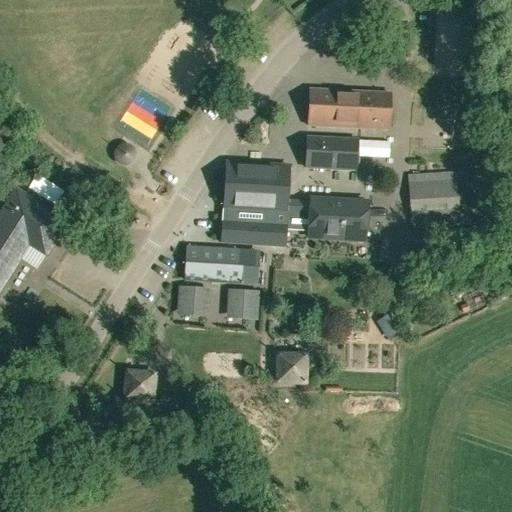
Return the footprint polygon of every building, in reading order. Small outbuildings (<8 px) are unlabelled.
[(387,129),(389,93),(310,89),(308,125),(387,129)] [(126,133),(156,153),(177,121),(148,101),(126,133)] [(291,121),(276,120),(274,157),(290,157),(291,121)] [(462,153),(461,136),(424,138),(425,154),(462,153)] [(379,175),(378,137),(359,137),(360,176),(379,175)] [(355,170),(357,140),(307,138),(305,168),(355,170)] [(129,170),(142,165),(136,150),(123,156),(129,170)] [(220,242),(284,246),(286,224),(271,223),(271,213),(309,215),(307,237),(363,241),(366,203),(310,199),(309,202),(286,201),(288,167),(225,163),(222,210),(223,210),(223,220),(222,220),(220,242)] [(410,216),(458,213),(456,173),(408,175),(410,216)] [(39,182),(34,192),(54,201),(59,191),(39,182)] [(17,190),(0,216),(0,290),(29,245),(46,256),(68,223),(17,190)] [(240,284),(241,252),(187,249),(185,280),(240,284)] [(209,314),(210,290),(178,288),(178,300),(182,300),(181,314),(191,315),(191,313),(209,314)] [(259,293),(227,291),(226,315),(243,316),(243,318),(253,319),(254,305),(258,305),(259,293)] [(279,381),(303,382),(303,358),(280,357),(279,381)] [(149,400),(152,377),(128,374),(126,398),(149,400)]
